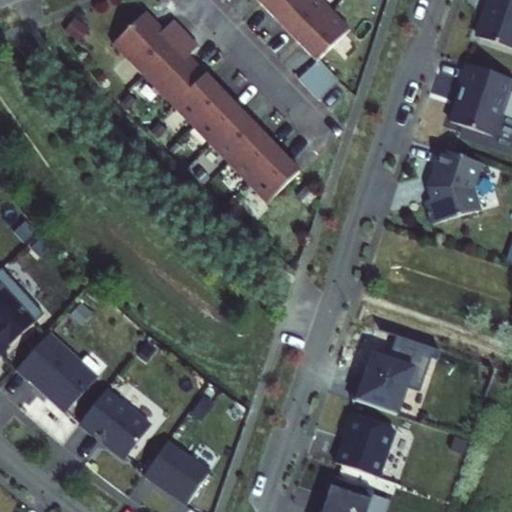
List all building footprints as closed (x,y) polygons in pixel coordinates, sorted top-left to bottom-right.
[(252,0),(312,61),(314,59),(346,29),(317,0),(252,0)] [(511,45),(511,0),(485,0),(473,36),(511,48),(511,45)] [(142,11),(108,44),(262,203),(296,170),(185,55),(194,46),(169,20),(159,29),(142,11)] [(334,79),(314,59),(312,61),(294,78),(314,99),(334,79)] [(462,62),(454,84),(457,85),(445,120),(487,135),(495,114),(497,114),(509,78),(462,62)] [(433,148),(427,165),(431,166),(424,187),(426,199),(420,201),(427,223),(475,210),(469,189),(478,162),(433,148)] [(0,349),(39,314),(0,270),(0,349)] [(93,377),(44,333),(12,369),(24,380),(26,378),(62,411),(93,377)] [(358,383),(353,382),(347,400),(392,415),(408,367),(368,354),(358,383)] [(146,426),(101,390),(75,423),(89,434),(90,432),(121,457),(146,426)] [(345,415),(339,434),(341,435),(337,447),(335,447),(330,462),(374,477),(390,430),(345,415)] [(206,470),(163,440),(138,475),(181,506),(206,470)] [(318,507),(311,504),(308,511),(360,511),(368,491),(328,478),(318,507)]
